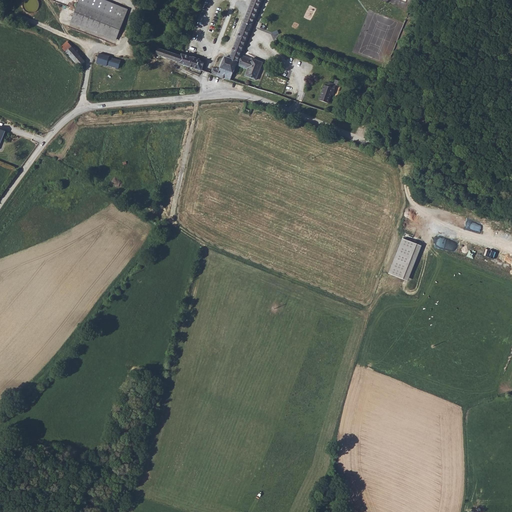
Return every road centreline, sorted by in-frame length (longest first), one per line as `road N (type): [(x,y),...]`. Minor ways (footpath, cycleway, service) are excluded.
road 1 (unclassified): [(511,202),(236,93),(80,109),(43,143),(0,204)]
road 2 (track): [(87,107),(89,48),(236,93)]
road 3 (track): [(202,245),(172,217),(198,96)]
